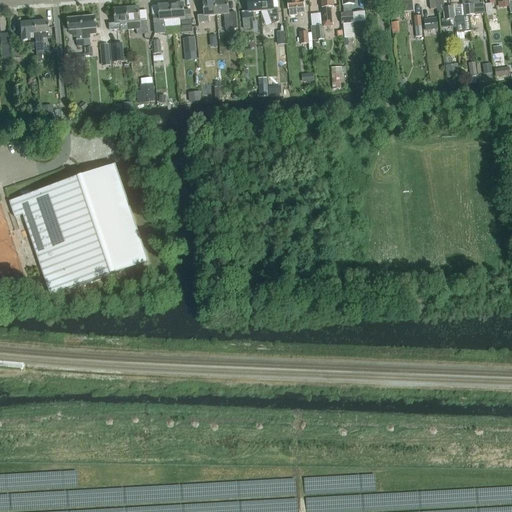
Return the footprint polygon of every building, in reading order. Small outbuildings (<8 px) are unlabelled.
[(215,1),(216,16),(224,16),(225,30),(237,29),(236,13),(229,14),(228,0),(215,1)] [(261,13),(260,0),(247,0),(248,12),(242,13),(243,30),(250,30),(250,19),(254,19),(253,14),(261,13)] [(272,0),(260,0),(261,13),(267,12),(272,25),(279,23),(278,9),(273,10),(272,0)] [(288,3),(289,11),(289,17),(297,17),(297,14),(305,14),(304,9),(303,1),(301,1),(300,0),(290,0),(290,2),(288,3)] [(323,27),(324,27),(330,27),(329,20),(330,20),(329,13),(331,12),(331,8),(334,8),(333,0),(320,0),(322,9),(323,26),(323,27)] [(342,0),(343,6),(344,13),(340,14),(341,25),(342,25),(344,40),(355,38),(354,24),(353,12),(352,12),(351,6),(355,5),(354,0),(342,0)] [(399,0),(400,1),(398,1),(399,13),(413,12),(412,1),(415,0),(414,0),(399,0)] [(439,13),(437,0),(429,0),(430,8),(431,8),(431,14),(439,13)] [(437,0),(439,13),(443,13),(444,21),(455,20),(454,7),(445,8),(443,0),(437,0)] [(470,16),(468,0),(461,0),(463,16),(455,17),(457,34),(472,32),(470,16)] [(484,3),(476,4),(475,0),(468,0),(470,16),(485,15),(484,3)] [(216,16),(215,1),(203,2),(204,16),(198,17),(198,24),(210,23),(209,17),(216,16)] [(184,4),(171,5),(172,20),(180,20),(181,34),(193,33),(191,11),(184,12),(184,4)] [(159,16),(153,17),(155,35),(166,34),(165,21),(172,20),(171,5),(158,6),(159,16)] [(139,8),(127,9),(128,24),(129,30),(136,29),(137,35),(148,34),(147,21),(140,22),(139,8)] [(115,24),(109,25),(109,32),(129,30),(128,24),(127,9),(114,10),(115,24)] [(423,37),(421,16),(414,17),(415,28),(416,38),(423,37)] [(95,18),(81,19),(82,30),(96,29),(95,18)] [(84,46),(83,40),(82,30),(81,19),(67,20),(68,26),(68,32),(75,31),(77,47),(78,47),(78,49),(82,49),(81,47),(84,46)] [(437,20),(424,21),(425,31),(438,30),(437,20)] [(47,22),(33,23),(34,34),(35,44),(36,50),(36,55),(43,54),(41,38),(48,38),(48,33),(47,22)] [(29,35),(34,34),(33,23),(19,24),(21,42),(29,41),(29,35)] [(325,41),(324,27),(323,27),(323,26),(315,27),(316,33),(312,33),(313,42),(325,41)] [(312,42),(313,42),(312,33),(308,34),(308,32),(299,33),(300,45),(301,45),(302,51),(313,50),(312,42)] [(195,39),(185,39),(186,53),(196,52),(195,39)] [(160,41),(154,41),(155,55),(162,54),(160,41)] [(121,56),(120,44),(110,45),(111,57),(121,56)] [(110,60),(108,45),(100,46),(102,61),(110,60)] [(12,58),(10,46),(0,47),(1,59),(12,58)] [(23,57),(22,46),(11,47),(13,58),(23,57)] [(502,54),(501,47),(493,48),(494,56),(502,54)] [(256,60),(254,50),(245,51),(247,62),(256,60)] [(84,55),(74,56),(75,62),(75,65),(85,64),(84,55)] [(475,63),(469,64),(471,79),(477,77),(475,63)] [(491,64),(483,65),(484,75),(492,74),(491,64)] [(454,65),(445,66),(447,79),(455,78),(454,65)] [(509,68),(495,70),(496,77),(510,75),(509,68)] [(340,74),(332,75),(332,85),(333,85),(333,89),(341,89),(340,74)] [(259,97),(268,97),(267,85),(259,86),(259,97)] [(143,103),(155,102),(153,86),(141,87),(143,103)] [(215,102),(217,102),(224,102),(224,87),(216,87),(215,102)] [(51,107),(42,107),(43,115),(52,115),(51,107)] [(40,239),(55,284),(58,294),(149,264),(115,166),(31,195),(29,191),(22,194),(23,198),(10,202),(15,218),(27,214),(30,224),(28,224),(33,241),(40,239)]
